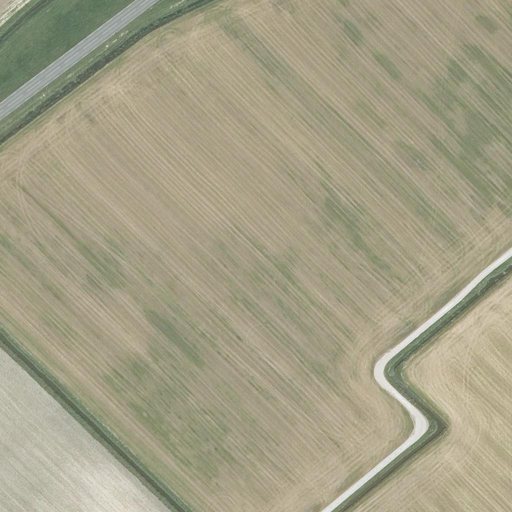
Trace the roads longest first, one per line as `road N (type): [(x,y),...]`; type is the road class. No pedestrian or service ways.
road 1 (track): [(511,251),(382,361),(379,377),(417,415),(419,433),(325,511)]
road 2 (primary): [(147,0),(0,111)]
